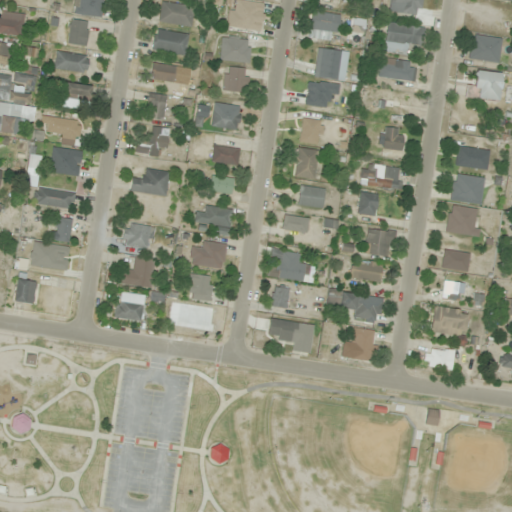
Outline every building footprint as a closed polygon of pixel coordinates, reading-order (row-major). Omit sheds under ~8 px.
[(73,0),(72,15),(100,17),(100,0),(73,0)] [(259,31),(263,4),(235,0),(229,0),(226,27),(259,31)] [(419,0),(388,0),(388,14),(419,15),(419,0)] [(193,8),(161,1),(157,21),(189,27),(193,8)] [(0,35),(21,34),(20,12),(0,13),(0,35)] [(337,39),(337,13),(308,13),(308,39),(337,39)] [(67,43),(85,45),(86,30),(97,31),(97,22),(69,20),(67,43)] [(406,55),(408,44),(419,46),(422,28),(386,22),(382,51),(406,55)] [(183,55),(187,35),(155,29),(151,49),(183,55)] [(467,58),(496,64),(500,39),(472,34),(467,58)] [(218,60),(247,63),(250,40),(221,37),(218,60)] [(16,46),(0,43),(0,65),(12,67),(16,46)] [(346,51),(316,49),(313,78),(344,80),(346,51)] [(53,69),(84,72),(86,55),(55,52),(53,69)] [(411,82),(414,63),(379,58),(377,77),(411,82)] [(148,79),(172,83),(174,67),(151,63),(148,79)] [(220,90),(242,94),(247,70),(225,66),(220,90)] [(476,81),(467,80),(465,97),(497,101),(500,74),(477,71),(476,81)] [(8,75),(0,74),(0,100),(6,101),(8,75)] [(14,81),(32,83),(33,77),(14,75),(14,81)] [(88,87),(66,82),(62,97),(84,103),(88,87)] [(0,132),(20,136),(22,120),(32,121),(34,107),(24,106),(26,94),(7,92),(6,103),(0,101),(0,132)] [(406,111),(408,96),(375,92),(373,107),(406,111)] [(162,119),(162,95),(146,95),(146,119),(162,119)] [(236,129),(238,106),(212,103),(210,127),(236,129)] [(78,139),(79,121),(41,117),(41,125),(47,126),(46,136),(78,139)] [(297,142),(318,145),(321,121),(301,118),(297,142)] [(154,157),(156,148),(163,149),(167,130),(149,126),(145,146),(136,145),(134,153),(154,157)] [(376,147),(399,151),(403,131),(381,126),(376,147)] [(210,163),(235,166),(237,148),(212,145),(210,163)] [(48,172),(76,176),(80,152),(52,147),(48,172)] [(312,180),(317,151),(296,147),(291,176),(312,180)] [(486,168),(487,149),(455,148),(454,167),(486,168)] [(400,168),(361,164),(359,185),(398,189),(400,168)] [(129,192),(164,196),(167,172),(141,169),(140,179),(131,178),(129,192)] [(479,204),(482,178),(453,174),(449,200),(479,204)] [(230,194),(232,178),(210,176),(208,191),(230,194)] [(321,208),(323,189),(298,186),(296,205),(321,208)] [(71,208),(72,191),(33,189),(32,206),(71,208)] [(393,197),(376,194),(371,216),(388,219),(393,197)] [(194,211),(193,223),(204,224),(203,233),(228,235),(230,208),(203,206),(203,212),(194,211)] [(447,234),(477,234),(477,207),(447,207),(447,234)] [(307,219),(282,214),(279,229),(304,234),(307,219)] [(70,219),(53,217),(50,240),(67,242),(70,219)] [(147,249),(151,227),(124,222),(120,244),(147,249)] [(388,257),(391,232),(366,229),(363,254),(388,257)] [(200,247),(190,246),(188,265),(221,269),(223,245),(200,242),(200,247)] [(310,283),(312,266),(297,264),(298,254),(270,250),(269,257),(277,259),(275,268),(267,267),(266,277),(310,283)] [(465,272),(468,254),(442,250),(439,267),(465,272)] [(119,284),(148,289),(153,261),(134,257),(131,270),(122,268),(119,284)] [(378,283),(381,267),(350,261),(347,278),(378,283)] [(209,300),(211,277),(187,275),(186,299),(209,300)] [(12,301),(31,304),(35,280),(16,277),(12,301)] [(439,301),(459,303),(462,284),(442,281),(439,301)] [(269,307),(285,309),(287,289),(271,287),(269,307)] [(376,322),(380,299),(339,292),(336,309),(353,312),(352,318),(376,322)] [(511,299),(503,298),(501,314),(511,315),(511,299)] [(145,303),(115,300),(113,318),(143,321),(145,303)] [(312,325),(269,319),(266,337),(289,341),(288,351),(308,354),(312,325)] [(371,330),(351,329),(349,360),(369,361),(371,330)] [(450,368),(451,351),(423,350),(423,367),(450,368)] [(511,379),(511,355),(499,355),(499,368),(510,369),(509,379),(511,379)] [(434,426),(437,410),(426,408),(423,424),(434,426)] [(11,428),(19,434),(27,431),(29,420),(22,414),(12,417),(11,428)] [(208,458),(217,464),(225,461),(226,451),(219,444),(209,448),(208,458)]
